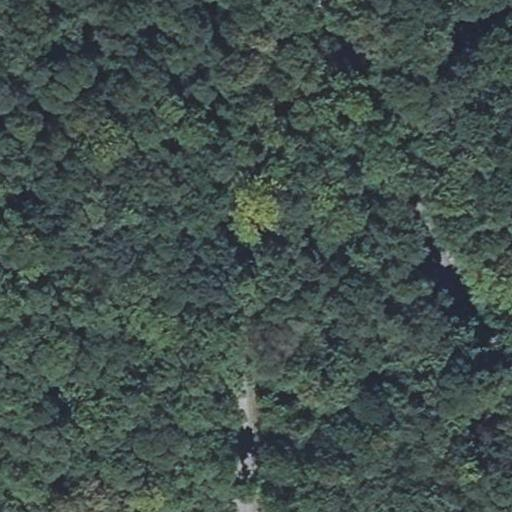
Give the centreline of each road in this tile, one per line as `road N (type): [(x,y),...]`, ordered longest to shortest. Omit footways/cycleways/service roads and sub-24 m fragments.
road 1 (residential): [(191,0),(212,211),(239,346),(245,511)]
road 2 (residential): [(511,377),(453,297),(387,144),(304,0)]
